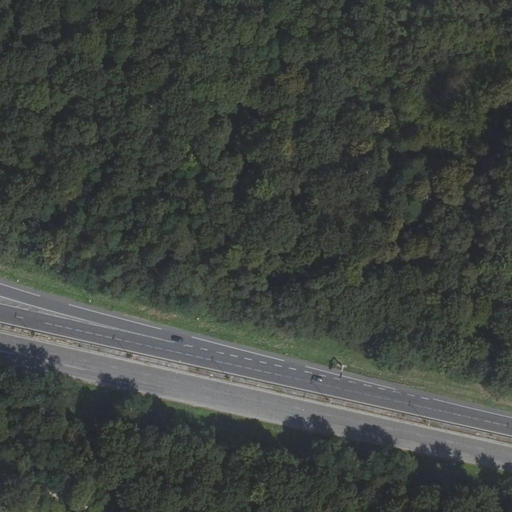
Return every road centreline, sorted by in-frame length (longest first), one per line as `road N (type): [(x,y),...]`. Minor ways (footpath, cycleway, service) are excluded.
road 1 (trunk): [(84,361),(511,456)]
road 2 (trunk): [(402,399),(0,289)]
road 3 (trunk): [(402,399),(0,310)]
